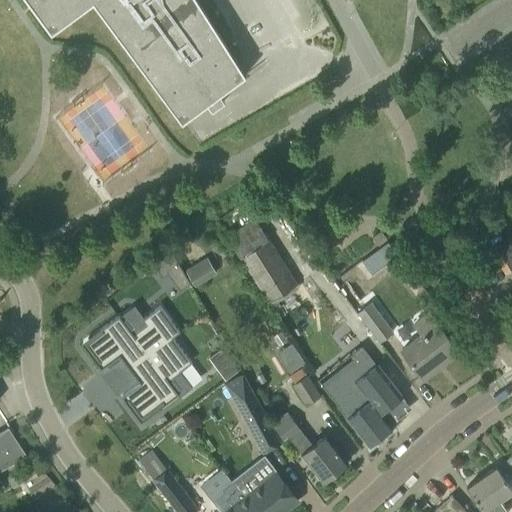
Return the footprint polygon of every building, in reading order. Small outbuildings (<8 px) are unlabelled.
[(26,0),(30,5),(33,9),(50,33),(92,2),(181,122),(206,104),(211,110),(224,101),(219,94),(245,75),(196,0),(26,0)] [(225,236),(239,258),(268,303),(296,285),(267,240),(254,219),(245,224),(237,229),(225,236)] [(378,245),(386,239),(380,231),(372,237),(378,245)] [(495,257),(505,274),(511,269),(511,261),(505,250),(495,257)] [(170,251),(151,266),(161,278),(178,265),(170,251)] [(206,257),(184,270),(194,287),(216,274),(206,257)] [(391,332),(370,303),(356,313),(377,342),(391,332)] [(101,332),(85,344),(95,357),(98,361),(96,363),(100,369),(119,355),(121,358),(129,369),(172,336),(172,337),(179,332),(159,305),(143,318),(142,319),(146,324),(132,334),(119,316),(118,315),(114,318),(99,329),(101,332)] [(419,335),(400,349),(408,360),(420,376),(423,379),(442,365),(458,353),(428,313),(412,325),(419,335)] [(139,382),(120,396),(125,402),(127,400),(128,401),(141,418),(155,407),(157,406),(158,408),(159,409),(157,410),(159,412),(191,387),(179,371),(191,362),(172,337),(172,336),(129,369),(137,379),(139,382)] [(277,352),(289,372),(305,362),(293,342),(277,352)] [(221,348),(208,358),(225,380),(231,375),(237,371),(237,370),(221,348)] [(358,369),(348,376),(353,383),(355,382),(387,422),(398,413),(403,414),(407,410),(408,405),(401,396),(389,381),(377,365),(371,369),(365,360),(356,366),(358,369)] [(319,397),(301,369),(289,377),(306,405),(319,397)] [(277,443),(241,374),(226,382),(262,451),(277,443)] [(343,389),(333,396),(341,409),(368,445),(391,427),(387,422),(355,382),(353,383),(344,391),(343,389)] [(346,467),(344,465),(346,463),(325,435),(312,445),(287,412),(271,424),(283,439),(287,436),(322,481),(334,472),(336,474),(346,467)] [(182,418),(168,430),(182,447),(196,435),(182,418)] [(0,470),(9,466),(26,456),(8,427),(0,432),(0,470)] [(138,459),(154,481),(177,511),(191,511),(196,509),(151,449),(138,459)] [(244,496),(255,511),(282,511),(297,501),(265,460),(249,473),(258,485),(244,496)] [(511,490),(507,484),(496,467),(467,487),(483,510),(486,508),(488,511),(506,511),(507,511),(498,500),(511,490)] [(255,511),(244,496),(234,484),(214,500),(222,511),(255,511)] [(466,511),(451,495),(432,511),(466,511)]
